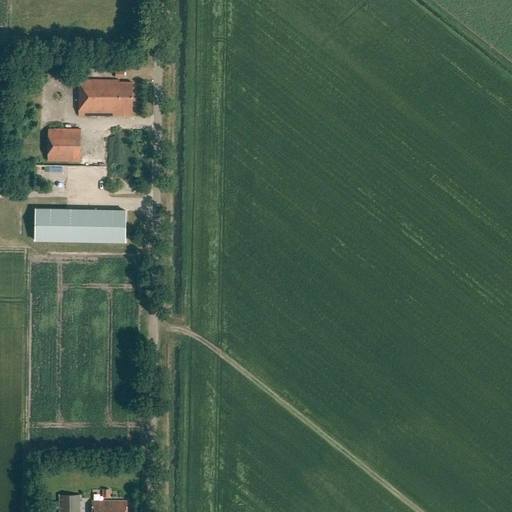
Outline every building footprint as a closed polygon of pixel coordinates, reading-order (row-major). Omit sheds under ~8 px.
[(79,79),(79,115),(133,115),(133,82),(120,82),(120,79),(79,79)] [(48,129),(48,161),(80,161),(81,130),(48,129)] [(35,209),(35,239),(125,241),(126,210),(35,209)] [(60,494),(59,511),(79,511),(80,494),(60,494)] [(92,511),(126,511),(127,501),(92,501),(92,511)]
